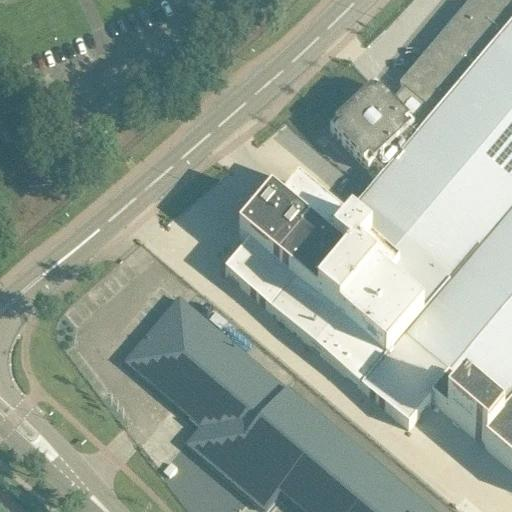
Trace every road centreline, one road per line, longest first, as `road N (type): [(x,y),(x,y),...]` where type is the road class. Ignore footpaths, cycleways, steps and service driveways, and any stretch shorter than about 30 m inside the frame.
road 1 (tertiary): [(109,227),(355,0)]
road 2 (tertiary): [(0,406),(108,511)]
road 3 (tertiary): [(109,227),(0,314)]
